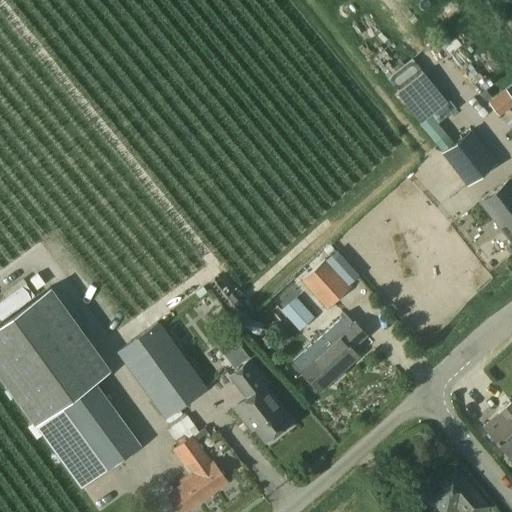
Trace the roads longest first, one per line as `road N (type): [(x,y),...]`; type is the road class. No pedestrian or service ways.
road 1 (residential): [(277,511),(423,401)]
road 2 (tertiary): [(423,401),(511,504)]
